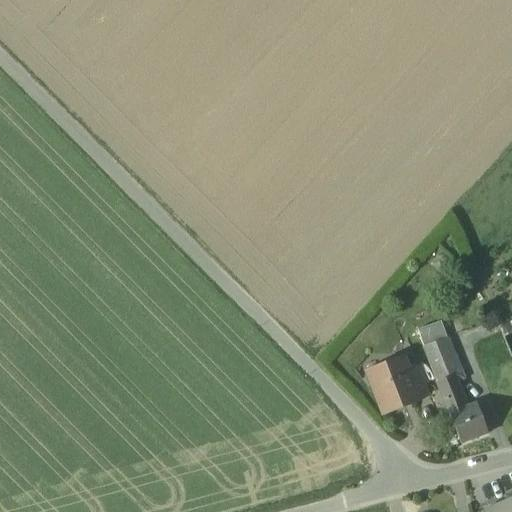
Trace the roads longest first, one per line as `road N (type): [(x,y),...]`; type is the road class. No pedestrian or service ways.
road 1 (track): [(0,58),(371,433),(401,486)]
road 2 (unclassified): [(306,511),(511,457)]
